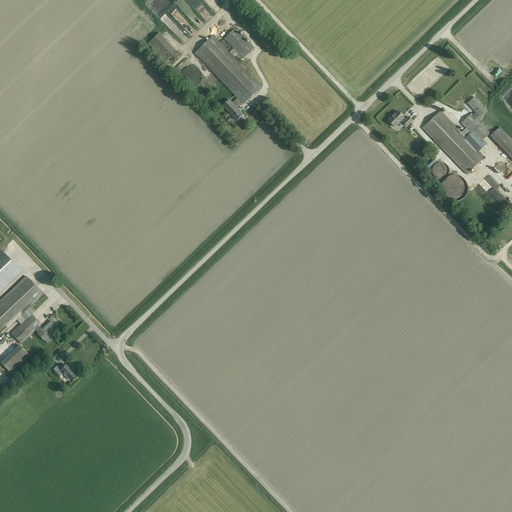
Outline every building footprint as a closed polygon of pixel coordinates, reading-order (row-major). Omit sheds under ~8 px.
[(183,0),(177,0),(175,2),(185,13),(190,8),(183,0)] [(191,0),(190,2),(196,9),(200,5),(201,6),(203,4),(199,0),(191,0)] [(219,5),(214,0),(204,0),(215,10),(219,5)] [(167,25),(171,21),(164,13),(159,17),(167,25)] [(237,98),(242,103),(243,104),(261,87),(234,58),(238,54),(243,58),(253,48),(235,29),(224,39),(234,48),(229,53),(213,36),(195,53),(237,98)] [(202,78),(202,77),(202,76),(202,75),(201,74),(201,73),(200,72),(200,71),(199,70),(198,70),(198,69),(197,68),(196,68),(195,68),(194,67),(193,67),(192,67),(191,67),(190,67),(189,68),(188,68),(187,68),(186,69),(185,70),(184,70),(184,71),(183,72),(183,73),(182,74),(182,75),(182,76),(182,77),(182,78),(182,79),(182,80),(183,81),(183,82),(184,83),(184,84),(185,84),(186,85),(187,86),(188,86),(189,87),(190,87),(191,87),(192,87),(193,87),(194,87),(195,87),(196,86),(197,86),(198,85),(198,84),(199,84),(200,83),(200,82),(201,81),(201,80),(202,79),(202,78)] [(237,109),(242,103),(237,98),(232,103),(229,99),(222,106),(237,121),(243,114),(239,110),(238,110),(237,109)] [(473,115),(476,118),(479,115),(480,116),(487,110),(476,98),(469,105),(476,112),(473,115)] [(406,120),(397,111),(388,120),(395,127),(401,121),(407,126),(413,121),(409,117),(406,120)] [(476,118),(473,115),(472,114),(462,124),(466,128),(461,133),(441,111),(423,129),(466,174),(484,157),(466,138),(471,133),(480,143),(490,133),(476,118)] [(511,139),(500,127),(494,132),(490,136),(511,158),(511,139)] [(445,164),(444,163),(443,163),(442,163),(441,162),(440,162),(439,163),(438,163),(437,163),(436,164),(435,165),(434,165),(434,166),(433,167),(433,168),(433,169),(432,170),(432,171),(432,172),(433,173),(433,174),(433,175),(434,176),(435,177),(436,178),(437,179),(438,179),(439,179),(440,179),(441,179),(442,179),(443,179),(444,179),(445,178),(446,178),(446,177),(447,177),(448,176),(448,175),(448,174),(449,174),(449,173),(449,172),(449,171),(449,170),(449,169),(449,168),(449,167),(448,167),(448,166),(447,165),(446,165),(446,164),(445,164)] [(446,178),(446,179),(445,180),(444,181),(443,182),(442,183),(442,184),(442,186),(441,187),(441,188),(441,190),(442,191),(442,192),(442,194),(443,195),(444,196),(445,197),(446,198),(446,199),(447,199),(449,200),(450,201),(451,201),(453,201),(454,201),(455,201),(457,201),(458,201),(459,201),(461,200),(462,199),(463,199),(464,198),(465,197),(465,195),(466,194),(467,193),(467,192),(467,190),(468,189),(468,188),(467,186),(467,185),(467,184),(466,182),(465,181),(465,180),(464,179),(463,178),(462,177),(460,177),(459,176),(458,176),(456,176),(455,175),(454,175),(452,176),(451,176),(450,176),(449,177),(447,178),(446,178)] [(31,263),(14,239),(5,246),(21,269),(31,263)] [(1,249),(0,250),(0,290),(21,271),(1,249)] [(43,294),(26,276),(0,300),(0,335),(17,320),(21,324),(11,333),(21,344),(36,330),(39,326),(41,324),(32,314),(27,319),(22,314),(43,294)] [(51,314),(49,316),(57,325),(59,322),(51,314)] [(44,340),(47,344),(53,338),(50,335),(56,329),(50,323),(42,329),(39,326),(36,330),(39,333),(38,334),(44,340)] [(0,358),(0,364),(8,373),(27,357),(17,344),(0,358)] [(62,368),(58,364),(53,369),(60,376),(63,373),(70,380),(72,377),(73,378),(74,377),(73,377),(76,374),(72,369),(71,370),(66,365),(62,368)]
